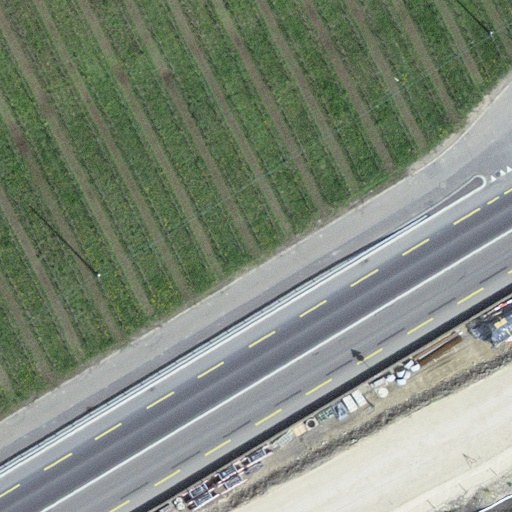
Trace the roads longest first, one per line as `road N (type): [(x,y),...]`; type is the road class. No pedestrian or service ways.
road 1 (track): [(0,444),(511,135)]
road 2 (primary): [(511,229),(37,511)]
road 3 (tertiary): [(303,511),(511,400)]
